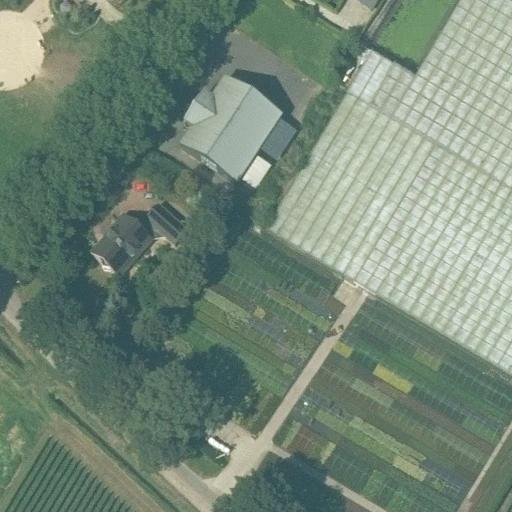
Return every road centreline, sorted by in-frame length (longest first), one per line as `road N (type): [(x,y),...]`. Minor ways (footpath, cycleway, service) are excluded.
road 1 (tertiary): [(0,262),(209,0)]
road 2 (unclassified): [(231,511),(0,294)]
